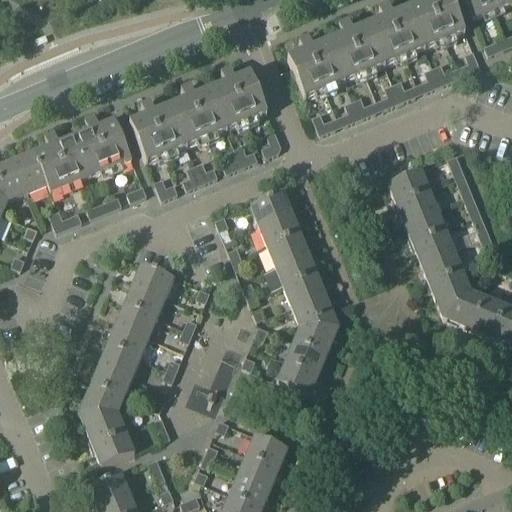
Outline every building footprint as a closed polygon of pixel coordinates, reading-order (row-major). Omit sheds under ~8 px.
[(301,65),(299,60),(287,65),(304,106),(464,41),(447,0),(444,0),(435,4),(437,9),(421,16),(418,10),(395,20),(398,26),(381,32),(379,27),(355,36),(357,42),(341,49),(339,43),(316,53),(318,58),(301,65)] [(418,0),(422,10),(432,6),(429,0),(418,0)] [(511,0),(461,0),(472,26),(482,22),(484,28),(504,19),(502,14),(511,9),(511,0)] [(383,26),(392,22),(388,12),(379,15),(383,26)] [(343,43),(351,39),(347,28),(339,32),(343,43)] [(313,55),(309,44),(300,48),(304,58),(313,55)] [(503,55),(500,46),(491,50),(495,58),(503,55)] [(487,62),(495,58),(491,50),(483,53),(487,62)] [(475,68),(472,59),(463,63),(467,71),(475,68)] [(475,68),(467,71),(471,81),(479,77),(475,68)] [(460,74),(460,75),(464,83),(471,81),(467,71),(460,74)] [(432,75),(435,84),(444,80),(440,72),(432,75)] [(435,84),(432,75),(423,79),(427,87),(435,84)] [(225,90),(234,87),(229,76),(221,80),(225,90)] [(451,77),(444,80),(448,90),(455,87),(451,77)] [(143,129),(141,124),(129,129),(146,171),(268,121),(251,79),(239,84),(241,90),(224,97),(222,91),(198,101),(201,106),(184,113),(181,108),(158,117),(161,122),(143,129)] [(448,90),(444,80),(435,84),(439,93),(448,90)] [(435,84),(427,87),(431,97),(439,93),(435,84)] [(431,97),(427,87),(420,90),(424,100),(431,97)] [(392,92),(395,100),(404,97),(400,88),(392,92)] [(186,107),(195,103),(190,92),(181,96),(186,107)] [(395,100),(392,92),(384,95),(387,104),(395,100)] [(411,94),(404,97),(408,106),(415,103),(411,94)] [(404,97),(395,100),(399,110),(408,106),(404,97)] [(399,110),(395,100),(387,104),(391,113),(399,110)] [(387,104),(380,106),(384,116),(391,113),(387,104)] [(360,105),(351,108),(355,117),(363,113),(360,105)] [(146,123),(155,119),(150,108),(141,112),(146,123)] [(346,120),(355,117),(351,108),(343,112),(346,120)] [(370,110),(363,113),(367,123),(374,120),(370,110)] [(367,123),(363,113),(355,117),(359,126),(367,123)] [(359,126),(355,117),(346,120),(350,130),(359,126)] [(340,123),(343,132),(350,130),(346,120),(340,123)] [(84,125),(89,136),(88,137),(105,178),(132,167),(115,125),(99,132),(94,121),(84,125)] [(324,130),(320,121),(312,125),(315,133),(324,130)] [(335,136),(331,127),(324,130),(327,139),(328,139),(335,136)] [(327,139),(324,130),(315,133),(319,143),(327,139)] [(105,178),(88,137),(61,148),(78,189),(105,178)] [(49,153),(33,159),(47,193),(51,200),(78,189),(61,148),(59,149),(54,138),(45,142),(49,153)] [(280,149),(276,139),(268,143),(272,152),(280,149)] [(280,149),(272,152),(275,160),(278,159),(281,153),(280,149)] [(267,164),(275,160),(272,152),(264,155),(267,164)] [(246,161),(243,153),(234,156),(238,164),(246,161)] [(238,164),(234,156),(226,160),(229,168),(238,164)] [(257,168),(253,158),(246,161),(250,171),(257,168)] [(47,193),(33,159),(7,170),(21,203),(47,193)] [(246,161),(238,164),(241,174),(250,171),(246,161)] [(456,163),(447,166),(446,167),(454,187),(464,183),(460,173),(456,163)] [(238,164),(229,168),(233,178),(241,174),(238,164)] [(226,180),(233,178),(229,168),(222,171),(226,180)] [(207,177),(203,169),(195,172),(198,180),(207,177)] [(0,205),(8,209),(21,203),(7,170),(0,172),(0,205)] [(198,180),(195,172),(187,175),(190,184),(198,180)] [(218,184),(214,174),(207,177),(211,187),(218,184)] [(207,177),(198,180),(202,190),(211,187),(207,177)] [(397,211),(429,198),(421,178),(389,191),(397,211)] [(198,180),(190,184),(194,193),(202,190),(198,180)] [(473,204),(464,183),(454,187),(463,208),(473,204)] [(187,196),(194,193),(190,184),(183,187),(187,196)] [(162,185),(153,189),(157,198),(166,194),(162,185)] [(176,201),(173,192),(166,194),(170,203),(176,201)] [(129,210),(147,203),(143,194),(125,201),(129,210)] [(166,194),(157,198),(161,207),(170,203),(166,194)] [(429,198),(397,211),(405,231),(437,218),(429,198)] [(258,233),(292,219),(284,199),(250,213),(258,233)] [(481,224),(473,204),(463,208),(471,228),(481,224)] [(121,214),(117,205),(87,217),(90,226),(121,214)] [(437,218),(405,231),(413,251),(446,238),(437,218)] [(59,219),(49,223),(53,232),(56,240),(81,230),(78,221),(62,228),(59,219)] [(267,253),(301,239),(292,219),(258,233),(267,253)] [(229,234),(224,224),(214,228),(219,238),(229,234)] [(490,244),(481,224),(471,228),(480,248),(490,244)] [(33,248),(38,237),(29,233),(24,244),(33,248)] [(446,238),(413,251),(421,271),(454,258),(446,238)] [(275,273),(309,259),(301,239),(267,253),(275,273)] [(498,264),(490,244),(480,248),(488,269),(498,264)] [(231,268),(240,264),(236,255),(227,259),(231,268)] [(454,258),(421,271),(429,291),(462,278),(454,258)] [(283,293),(317,279),(309,259),(275,273),(283,293)] [(240,264),(231,268),(235,279),(244,275),(240,264)] [(23,269),(15,266),(11,275),(19,278),(23,269)] [(511,273),(500,268),(496,277),(496,278),(511,285),(511,273)] [(173,285),(140,271),(132,291),(165,304),(173,285)] [(462,278),(429,291),(437,312),(470,299),(462,278)] [(291,313),(325,299),(317,279),(283,293),(291,313)] [(251,290),(241,293),(247,308),(257,304),(251,290)] [(165,304),(132,291),(124,310),(163,326),(164,321),(159,319),(165,304)] [(204,310),(208,299),(199,296),(195,306),(204,310)] [(451,324),(459,328),(457,332),(467,336),(474,320),(476,321),(483,304),(485,304),(486,299),(478,296),(476,301),(470,299),(437,312),(443,326),(446,327),(447,325),(451,324)] [(299,333),(333,319),(325,299),(291,313),(299,333)] [(249,313),(258,309),(257,304),(247,308),(249,313)] [(471,338),(485,343),(483,346),(489,349),(504,312),(485,304),(483,304),(476,321),(478,321),(471,338)] [(163,326),(124,310),(116,329),(149,343),(153,333),(159,336),(163,326)] [(489,349),(495,351),(496,348),(510,354),(511,348),(511,315),(504,312),(489,349)] [(265,325),(261,315),(252,319),(256,328),(265,325)] [(333,319),(299,333),(293,348),(327,362),(333,348),(329,347),(333,336),(338,338),(339,334),(333,319)] [(192,338),(195,330),(187,327),(184,335),(192,338)] [(149,343),(116,329),(108,348),(141,362),(149,343)] [(192,338),(184,335),(179,347),(187,351),(192,338)] [(264,348),(268,339),(258,335),(254,344),(264,348)] [(141,362),(108,348),(100,368),(133,381),(141,362)] [(327,362),(293,348),(285,368),(321,383),(324,377),(321,376),(327,362)] [(251,379),(255,368),(246,364),(241,375),(251,379)] [(179,371),(170,367),(168,373),(176,377),(179,371)] [(133,381),(100,368),(92,387),(125,401),(133,381)] [(321,383),(285,368),(276,389),(310,403),(316,389),(318,390),(321,383)] [(168,373),(162,387),(160,392),(168,396),(170,390),(176,377),(168,373)] [(85,417),(80,415),(78,419),(85,434),(118,421),(117,420),(125,401),(92,387),(84,406),(88,408),(85,417)] [(270,413),(279,409),(276,400),(266,404),(270,413)] [(158,420),(163,410),(154,406),(150,417),(158,420)] [(85,434),(90,446),(87,448),(90,454),(125,439),(118,421),(85,434)] [(169,445),(161,426),(152,429),(160,449),(169,445)] [(219,428),(215,437),(224,441),(228,432),(219,428)] [(90,454),(93,461),(96,459),(102,474),(134,460),(125,439),(90,454)] [(288,456),(255,443),(247,463),(282,478),(284,472),(282,469),(288,456)] [(217,457),(208,453),(203,467),(212,470),(217,457)] [(282,478),(247,463),(239,482),(272,495),(277,482),(280,483),(282,478)] [(158,467),(148,471),(157,493),(167,489),(158,467)] [(200,472),(210,476),(212,470),(203,467),(200,472)] [(194,487),(203,491),(207,482),(198,478),(194,487)] [(122,481),(88,495),(94,511),(103,511),(130,502),(122,481)] [(272,495),(239,482),(230,503),(251,511),(267,511),(268,511),(266,509),(272,495)] [(167,489),(157,493),(159,501),(163,510),(173,506),(169,497),(167,489)] [(103,511),(134,511),(130,502),(103,511)] [(198,511),(195,503),(179,510),(179,511),(198,511)] [(251,511),(230,503),(226,511),(251,511)]
